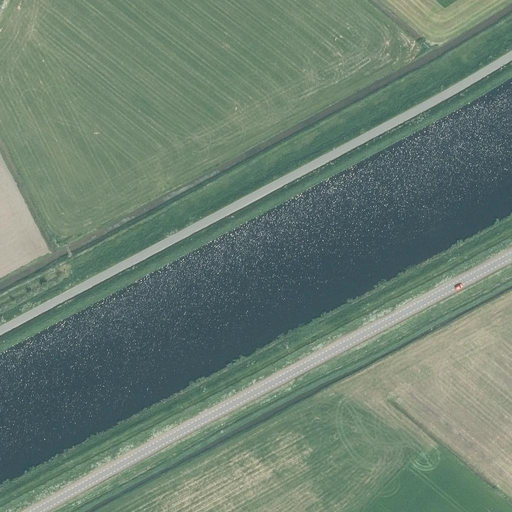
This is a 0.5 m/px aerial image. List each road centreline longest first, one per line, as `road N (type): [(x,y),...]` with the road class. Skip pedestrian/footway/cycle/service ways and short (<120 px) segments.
road 1 (unclassified): [(0,329),(511,54)]
road 2 (tertiary): [(36,511),(511,254)]
